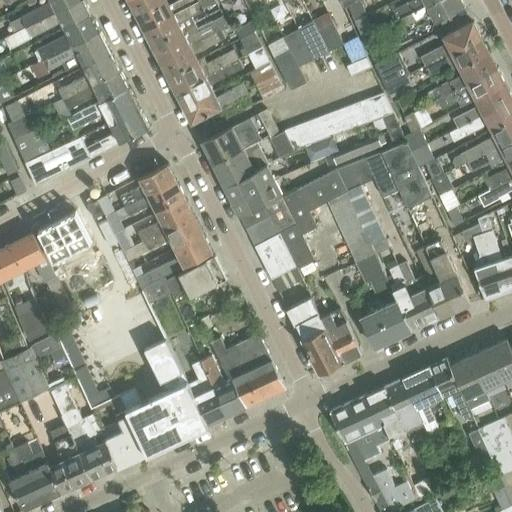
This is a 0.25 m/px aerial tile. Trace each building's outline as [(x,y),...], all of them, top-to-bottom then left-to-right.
[(85,0),(76,0),(27,26),(4,37),(10,48),(62,21),(64,26),(92,12),(85,0)] [(76,0),(48,0),(21,14),(27,26),(76,0)] [(130,0),(136,12),(159,0),(130,0)] [(159,0),(136,12),(144,27),(197,0),(174,0),(169,3),(167,0),(159,0)] [(197,0),(144,27),(152,42),(193,21),(190,16),(205,8),(216,2),(215,0),(197,0)] [(361,0),(356,0),(348,4),(355,21),(366,15),(363,8),(365,7),(361,0)] [(398,19),(403,17),(435,0),(412,0),(393,9),(395,13),(398,19)] [(435,0),(403,17),(398,19),(396,20),(400,28),(432,13),(436,21),(465,7),(461,0),(435,0)] [(68,34),(35,51),(40,61),(43,59),(101,30),(92,12),(64,26),(68,34)] [(374,31),(366,15),(355,21),(363,37),(374,31)] [(182,27),(152,42),(160,58),(217,29),(211,19),(211,20),(196,27),(193,21),(182,27)] [(239,37),(254,29),(259,27),(255,19),(235,30),(239,37)] [(314,58),(329,50),(314,20),(299,28),(300,30),(303,37),(313,57),(314,58)] [(422,55),(427,64),(481,36),(473,21),(444,36),(447,42),(422,55)] [(334,22),(319,30),(329,50),(344,42),(344,43),(345,42),(334,22)] [(217,29),(160,58),(168,74),(198,58),(195,53),(221,39),(227,36),(222,26),(217,29)] [(254,29),(239,37),(247,53),(262,45),(254,29)] [(82,62),(84,65),(112,51),(101,30),(43,59),(49,69),(62,62),(66,70),(82,62)] [(386,54),(374,31),(363,37),(373,60),(386,54)] [(367,55),(358,36),(345,42),(344,43),(353,62),(367,55)] [(489,51),(481,36),(427,64),(431,74),(457,61),(460,67),(489,51)] [(303,37),(289,45),(291,47),(299,64),(313,57),(303,37)] [(262,45),(247,53),(255,68),(270,60),(263,46),(262,45)] [(168,74),(176,89),(239,57),(234,47),(201,64),(198,58),(168,74)] [(291,47),(274,56),(283,73),(290,85),(291,88),(307,81),(305,76),(299,64),(291,47)] [(120,68),(112,51),(84,65),(88,72),(58,88),(63,98),(120,68)] [(497,67),(489,51),(460,67),(463,72),(425,92),(430,102),(437,98),(497,67)] [(409,73),(399,52),(375,64),(385,86),(398,79),(409,73)] [(372,65),(367,55),(353,62),(347,64),(352,74),(372,65)] [(176,89),(184,104),(214,89),(211,83),(237,70),(243,66),(239,57),(176,89)] [(255,68),(251,70),(265,97),(285,87),(283,84),(270,60),(255,68)] [(497,67),(437,98),(442,108),(457,100),(460,106),(476,98),(505,82),(497,67)] [(98,93),(101,100),(129,86),(120,68),(63,98),(68,108),(98,93)] [(400,78),(385,86),(390,95),(405,88),(400,78)] [(3,80),(2,80),(0,81),(0,104),(12,98),(3,80)] [(217,95),(214,89),(184,104),(192,121),(248,92),(243,82),(217,95)] [(511,98),(511,95),(505,82),(476,98),(479,103),(453,116),(458,126),(511,98)] [(109,119),(110,121),(140,106),(139,104),(129,86),(101,100),(71,115),(78,128),(82,126),(107,114),(109,119)] [(384,91),(373,95),(381,115),(393,110),(389,103),(384,91)] [(381,115),(373,95),(362,99),(370,120),(381,115)] [(511,98),(458,126),(450,131),(455,140),(489,123),(492,129),(511,118),(511,98)] [(6,106),(13,119),(25,114),(18,99),(6,106)] [(370,120),(362,99),(351,104),(359,124),(370,120)] [(340,108),(348,129),(359,124),(351,104),(340,108)] [(141,108),(140,106),(110,121),(111,123),(116,132),(91,144),(87,146),(85,142),(82,134),(38,155),(38,154),(25,159),(26,160),(25,161),(36,184),(150,126),(141,108)] [(270,134),(278,130),(267,108),(259,112),(270,134)] [(348,129),(340,108),(329,112),(337,133),(348,129)] [(388,130),(400,125),(393,110),(381,115),(388,130)] [(404,115),(411,131),(420,126),(413,111),(404,115)] [(318,116),(326,138),(337,133),(329,112),(318,116)] [(32,129),(25,114),(13,119),(8,122),(16,138),(28,133),(27,131),(32,129)] [(318,116),(307,120),(315,142),(326,138),(318,116)] [(511,137),(511,118),(492,129),(495,134),(469,148),(461,152),(465,162),(467,161),(511,137)] [(203,141),(210,155),(214,162),(256,141),(245,119),(203,141)] [(307,120),(296,124),(304,147),(315,142),(307,120)] [(304,147),(296,124),(285,129),(294,146),(296,150),(304,147)] [(406,140),(404,135),(400,125),(388,130),(395,144),(406,140)] [(404,135),(406,140),(411,150),(427,142),(420,126),(411,131),(404,135)] [(280,132),(278,130),(270,134),(280,153),(294,146),(285,129),(280,132)] [(384,131),(379,133),(382,141),(387,139),(384,131)] [(38,154),(28,133),(16,138),(25,159),(38,154)] [(339,149),(333,152),(336,160),(382,141),(379,133),(339,149)] [(511,137),(467,161),(472,170),(490,161),(493,167),(508,159),(511,157),(511,137)] [(432,194),(419,166),(411,150),(406,140),(395,144),(382,149),(399,188),(408,205),(432,194)] [(0,156),(1,159),(10,155),(4,141),(0,142),(0,156)] [(256,141),(214,162),(224,183),(267,162),(256,141)] [(427,142),(411,150),(419,166),(423,164),(435,158),(427,142)] [(382,149),(364,156),(374,177),(382,196),(399,188),(382,149)] [(333,152),(325,155),(328,163),(336,160),(333,152)] [(454,156),(453,159),(456,166),(465,162),(461,152),(454,156)] [(17,170),(10,155),(1,159),(8,174),(17,170)] [(364,156),(351,161),(361,183),(374,177),(364,156)] [(435,157),(435,158),(423,164),(431,180),(443,173),(435,157)] [(511,176),(511,157),(508,159),(511,165),(485,178),(490,188),(511,176)] [(348,189),(361,183),(351,161),(337,167),(348,189)] [(120,195),(125,204),(177,178),(168,162),(140,176),(143,184),(120,195)] [(267,162),(224,183),(232,200),(275,178),(267,162)] [(328,199),(348,189),(337,167),(336,164),(297,185),(310,209),(328,199)] [(438,195),(450,189),(452,188),(445,173),(443,173),(431,180),(438,195)] [(11,179),(18,194),(27,189),(20,175),(11,179)] [(511,176),(490,188),(477,194),(483,206),(496,199),(495,197),(511,188),(511,176)] [(185,195),(177,178),(125,204),(130,214),(153,202),(157,209),(158,211),(186,196),(185,195)] [(275,178),(232,200),(240,214),(266,202),(282,193),(283,193),(275,178)] [(282,193),(303,234),(318,226),(318,225),(310,209),(297,185),(283,193),(282,193)] [(353,201),(348,189),(328,199),(333,210),(353,201)] [(450,189),(438,195),(445,211),(454,206),(458,204),(450,189)] [(106,193),(98,198),(105,212),(106,214),(115,210),(106,193)] [(282,193),(266,202),(273,216),(281,231),(289,248),(298,264),(297,265),(297,266),(315,257),(303,234),(282,193)] [(139,231),(144,240),(195,214),(187,198),(186,196),(158,211),(159,212),(162,219),(139,231)] [(98,198),(88,203),(95,217),(105,212),(98,198)] [(333,210),(338,220),(358,211),(353,201),(333,210)] [(273,216),(266,202),(240,214),(248,229),(273,216)] [(454,206),(445,211),(453,227),(462,222),(454,206)] [(77,209),(57,219),(74,251),(93,241),(80,216),(77,209)] [(115,210),(106,214),(116,232),(124,228),(115,210)] [(362,221),(358,211),(338,220),(342,230),(362,221)] [(477,218),(479,223),(492,261),(496,260),(506,290),(511,287),(511,255),(511,254),(501,258),(488,219),(486,213),(477,218)] [(133,245),(124,250),(129,259),(149,249),(171,238),(175,245),(203,231),(195,214),(144,240),(133,245)] [(255,244),(281,231),(273,216),(248,229),(255,244)] [(389,237),(399,233),(394,218),(384,221),(389,237)] [(57,219),(38,229),(38,230),(54,261),(74,251),(57,219)] [(362,221),(342,230),(347,240),(367,231),(362,221)] [(479,223),(460,232),(464,241),(473,238),(482,264),(475,267),(486,297),(506,290),(496,260),(492,261),(479,223)] [(34,230),(12,242),(24,266),(29,264),(35,261),(45,281),(47,280),(57,275),(34,230)] [(157,266),(137,276),(142,287),(163,276),(164,275),(213,250),(205,234),(204,232),(203,231),(175,245),(176,246),(177,248),(180,255),(157,266)] [(255,244),(264,261),(289,248),(281,231),(255,244)] [(120,241),(124,250),(133,245),(129,236),(120,241)] [(426,244),(426,246),(428,250),(455,309),(471,302),(446,249),(441,237),(436,239),(426,244)] [(376,251),(371,241),(352,250),(356,260),(376,251)] [(0,276),(1,278),(24,266),(12,242),(0,247),(0,276)] [(428,285),(442,315),(455,309),(428,250),(426,246),(422,248),(418,250),(429,273),(422,276),(426,286),(428,285)] [(264,261),(272,277),(297,265),(298,264),(289,248),(264,261)] [(372,278),(386,272),(376,251),(356,260),(357,261),(366,281),(372,278)] [(215,254),(179,273),(186,287),(191,296),(227,278),(215,254)] [(427,322),(442,315),(428,285),(426,286),(422,276),(415,279),(407,260),(398,264),(419,308),(420,308),(427,322)] [(398,264),(390,267),(397,281),(391,283),(399,300),(412,329),(427,322),(420,308),(419,308),(398,264)] [(109,272),(99,278),(102,285),(113,280),(109,272)] [(179,273),(166,279),(172,290),(174,294),(186,287),(179,273)] [(163,276),(142,287),(150,302),(172,290),(166,279),(164,275),(163,276)] [(73,287),(65,291),(71,301),(78,298),(73,287)] [(320,371),(347,359),(339,342),(337,343),(323,315),(321,316),(311,296),(287,307),(320,371)] [(376,346),(412,329),(399,300),(385,306),(362,316),(376,346)] [(40,306),(19,316),(28,335),(34,336),(51,328),(40,306)] [(341,306),(323,315),(337,343),(339,342),(347,359),(362,352),(347,319),(341,306)] [(69,325),(58,330),(61,337),(72,332),(69,325)] [(58,330),(31,344),(37,357),(64,344),(61,337),(58,330)] [(72,332),(61,337),(64,344),(75,339),(72,332)] [(287,386),(284,380),(260,332),(239,342),(243,351),(240,352),(247,369),(260,363),(262,368),(251,372),(263,398),(287,386)] [(135,386),(120,393),(148,451),(210,422),(196,393),(188,380),(167,336),(146,347),(166,390),(142,401),(135,386)] [(263,398),(251,372),(262,368),(260,363),(247,369),(240,352),(243,351),(239,342),(226,348),(221,336),(211,340),(225,370),(229,368),(233,375),(248,405),(263,398)] [(505,381),(511,377),(511,345),(511,344),(508,337),(489,346),(505,381)] [(75,339),(64,344),(68,351),(79,346),(75,339)] [(35,393),(50,386),(37,357),(31,344),(15,352),(35,393)] [(79,346),(68,351),(71,359),(82,354),(79,346)] [(489,346),(470,355),(486,389),(505,381),(489,346)] [(21,400),(35,393),(15,352),(1,359),(5,366),(21,400)] [(212,353),(202,357),(229,414),(248,405),(233,375),(224,379),(212,353)] [(82,354),(71,359),(74,366),(85,361),(82,354)] [(490,399),(486,389),(470,355),(451,364),(470,408),(490,399)] [(448,356),(431,364),(444,395),(451,392),(462,415),(464,419),(473,415),(470,408),(451,364),(448,356)] [(210,422),(229,414),(202,357),(192,362),(205,389),(196,393),(210,422)] [(90,371),(87,364),(76,369),(79,376),(90,371)] [(431,364),(404,376),(418,407),(426,424),(430,434),(440,429),(428,402),(444,395),(431,364)] [(0,368),(0,410),(21,401),(21,400),(5,366),(0,368)] [(90,371),(79,376),(83,383),(93,378),(90,371)] [(63,376),(49,382),(50,386),(67,422),(67,423),(72,432),(93,477),(119,464),(106,437),(103,431),(97,434),(87,414),(82,416),(63,376)] [(426,424),(418,407),(404,376),(386,384),(407,429),(408,432),(426,424)] [(93,378),(83,383),(86,391),(97,386),(93,378)] [(386,384),(371,391),(392,437),(397,447),(403,444),(398,433),(407,429),(386,384)] [(110,386),(103,389),(107,398),(109,397),(114,395),(110,386)] [(99,391),(96,392),(100,402),(107,398),(103,389),(99,391)] [(378,444),(392,437),(371,391),(368,393),(367,392),(330,410),(356,463),(366,458),(382,450),(378,444)] [(96,392),(88,396),(93,405),(98,402),(100,402),(96,392)] [(123,429),(106,437),(119,464),(148,451),(120,393),(120,392),(119,393),(109,397),(111,402),(124,429),(123,429)] [(100,402),(98,402),(100,407),(111,402),(109,397),(107,398),(100,402)] [(479,427),(483,437),(509,426),(504,416),(479,427)] [(67,422),(50,429),(59,449),(58,450),(63,460),(51,465),(63,491),(79,483),(93,477),(72,432),(67,423),(67,422)] [(511,433),(509,426),(483,437),(487,445),(511,434),(511,433)] [(479,427),(469,432),(478,451),(487,446),(487,445),(483,437),(479,427)] [(487,446),(491,456),(511,446),(511,434),(487,445),(487,446)] [(29,440),(17,446),(33,481),(31,482),(33,486),(31,487),(38,502),(58,493),(63,491),(51,465),(42,447),(33,451),(29,440)] [(26,466),(17,446),(8,450),(19,475),(11,480),(24,509),(38,502),(31,487),(33,486),(31,482),(33,481),(26,466)] [(492,458),(491,456),(487,446),(478,451),(472,453),(478,466),(492,458)] [(511,446),(491,456),(492,458),(495,464),(511,457),(511,446)] [(499,474),(511,468),(511,457),(495,464),(498,472),(499,474)] [(374,474),(365,479),(382,511),(386,511),(417,497),(420,495),(414,484),(408,472),(402,475),(404,480),(397,484),(388,467),(374,474)] [(511,468),(499,474),(503,483),(511,479),(511,468)] [(503,483),(499,474),(498,472),(484,479),(489,492),(494,490),(504,485),(503,483)] [(414,484),(420,495),(434,488),(431,481),(429,477),(414,484)] [(438,477),(431,481),(434,488),(442,484),(438,477)] [(504,485),(507,492),(511,489),(511,479),(503,483),(504,485)] [(494,490),(503,509),(511,503),(511,501),(507,492),(504,485),(494,490)] [(442,511),(435,496),(403,511),(442,511)] [(511,511),(511,503),(503,509),(496,511),(511,511)]
